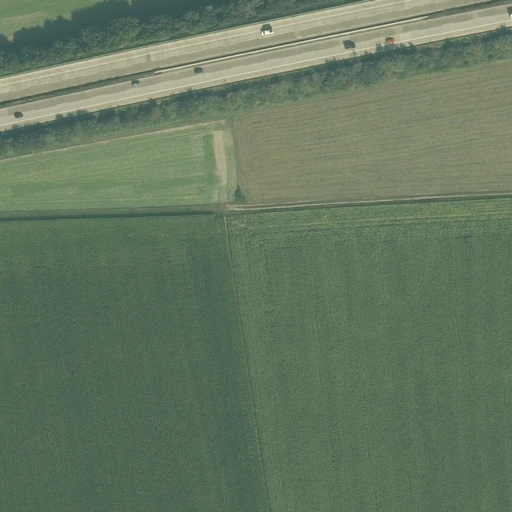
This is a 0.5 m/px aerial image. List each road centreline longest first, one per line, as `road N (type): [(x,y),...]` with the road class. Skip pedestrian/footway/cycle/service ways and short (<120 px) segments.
road 1 (motorway): [(0,119),(511,13)]
road 2 (track): [(0,219),(511,191)]
road 3 (motorway): [(461,0),(0,95)]
